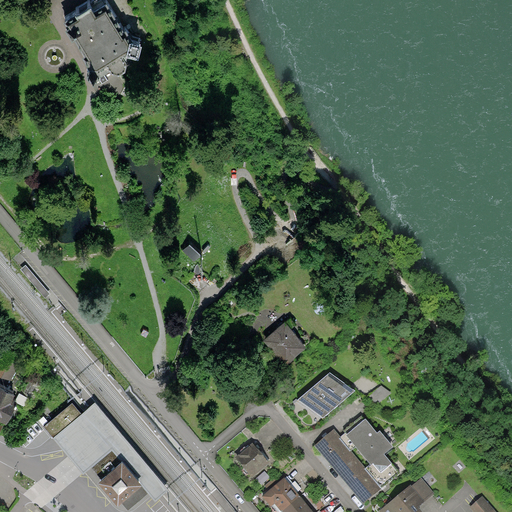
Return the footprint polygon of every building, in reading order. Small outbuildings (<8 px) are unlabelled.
[(124,25),(108,0),(84,0),(76,5),(77,7),(65,15),(69,20),(66,22),(73,32),(74,31),(86,49),(84,51),(90,61),(87,63),(87,68),(89,72),(95,72),(100,69),(101,71),(110,65),(114,66),(120,67),(124,65),(125,62),(127,57),(125,55),(137,48),(139,48),(142,35),(131,33),(126,24),(124,25)] [(183,247),(193,259),(203,250),(193,239),(183,247)] [(304,346),(282,321),(262,339),(283,364),(304,346)] [(3,348),(0,353),(0,374),(10,379),(20,356),(3,348)] [(354,391),(330,373),(298,400),(322,418),(354,391)] [(0,415),(6,419),(18,400),(12,396),(17,388),(0,376),(0,415)] [(381,386),(369,397),(377,405),(391,392),(381,386)] [(54,435),(82,411),(73,401),(48,421),(44,425),(54,435)] [(54,435),(84,470),(92,463),(112,446),(121,457),(122,456),(140,476),(138,478),(147,488),(156,498),(169,487),(94,401),(82,411),(54,435)] [(366,419),(347,435),(370,464),(365,468),(382,488),(400,473),(385,454),(394,447),(381,431),(378,433),(366,419)] [(365,468),(334,429),(315,445),(363,504),(382,488),(365,468)] [(233,457),(248,478),(268,463),(253,443),(233,457)] [(112,446),(92,463),(101,474),(100,476),(117,495),(118,494),(127,504),(147,488),(138,478),(140,476),(122,456),(121,457),(112,446)] [(301,496),(285,478),(263,496),(272,506),(275,504),(282,511),(301,496)] [(435,493),(422,478),(382,511),(423,511),(419,507),(435,493)] [(498,511),(483,495),(469,507),(472,511),(498,511)] [(313,511),(301,496),(282,511),(313,511)]
